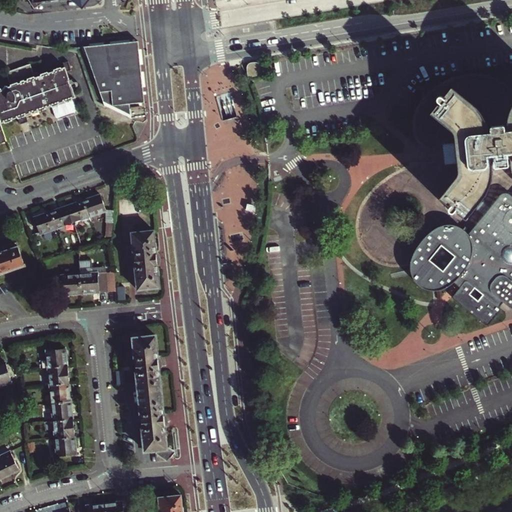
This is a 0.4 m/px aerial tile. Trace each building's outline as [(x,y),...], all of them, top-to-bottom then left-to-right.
[(137,41),(83,46),(104,105),(131,117),(130,103),(143,102),(137,41)] [(0,117),(2,124),(6,122),(7,123),(13,121),(13,120),(19,118),(22,124),(25,123),(29,121),(27,115),(33,113),(37,112),(37,111),(40,110),(41,111),(47,109),(47,108),(53,106),(57,117),(60,119),(76,113),(78,110),(74,98),(77,97),(68,70),(73,69),(70,60),(63,62),(65,67),(62,68),(61,67),(54,70),(55,70),(49,73),(49,72),(42,74),(42,75),(35,77),(31,64),(7,72),(11,86),(9,87),(8,86),(5,87),(6,88),(3,89),(2,88),(0,88),(0,117)] [(260,76),(261,74),(260,66),(259,64),(257,63),(254,63),(252,63),(250,64),(249,65),(248,67),(248,69),(248,76),(249,77),(251,79),(253,79),(255,79),(257,79),(259,78),(260,76)] [(440,93),(436,97),(440,101),(432,111),(455,131),(457,148),(459,156),(460,167),(459,174),(442,196),(453,204),(451,208),(454,212),(458,208),(467,217),(474,210),(482,217),(469,232),(461,226),(451,223),(442,225),(434,230),(427,235),(429,242),(428,247),(412,260),(412,268),(414,278),(420,285),(427,290),(435,291),(445,290),(455,283),(462,287),(454,297),(488,325),(503,308),(501,306),(505,303),(511,308),(511,105),(511,107),(508,116),(509,130),(504,130),(504,124),(493,126),(493,130),(488,130),(488,123),(484,115),(477,105),(452,87),(445,96),(440,93)] [(7,137),(2,124),(0,124),(0,144),(9,141),(7,137)] [(136,181),(144,186),(150,177),(141,172),(136,181)] [(88,217),(106,211),(100,194),(83,200),(88,217)] [(72,222),(88,217),(83,200),(67,206),(72,222)] [(56,228),(72,222),(67,206),(50,211),(56,228)] [(105,222),(112,222),(113,207),(106,207),(106,211),(105,222)] [(40,234),(56,228),(50,211),(34,217),(40,234)] [(104,236),(112,236),(112,222),(105,222),(104,236)] [(137,290),(159,288),(153,230),(131,233),(137,290)] [(0,273),(24,265),(18,247),(0,252),(0,273)] [(81,294),(106,292),(105,272),(91,273),(91,268),(90,260),(78,261),(79,274),(81,294)] [(55,296),(81,294),(79,274),(53,276),(55,296)] [(169,449),(166,447),(156,336),(132,338),(144,451),(155,450),(155,453),(164,461),(167,461),(170,457),(169,449)] [(67,366),(67,365),(65,348),(45,350),(47,368),(67,366)] [(0,384),(11,382),(5,362),(0,363),(0,384)] [(68,383),(68,382),(67,366),(47,368),(49,385),(68,383)] [(51,403),(70,401),(68,383),(49,385),(51,403)] [(52,421),(72,418),(70,401),(51,403),(52,421)] [(54,438),(74,436),(72,419),(72,418),(52,421),(54,438)] [(56,456),(76,453),(74,437),(74,436),(54,438),(56,456)] [(0,478),(18,470),(10,451),(0,455),(2,460),(0,461),(0,478)] [(160,511),(183,511),(182,495),(159,498),(160,511)] [(132,511),(131,501),(104,503),(105,511),(132,511)] [(105,511),(104,503),(79,506),(79,511),(105,511)]
